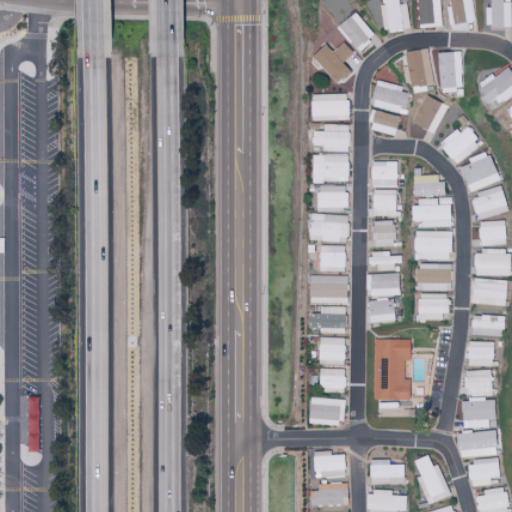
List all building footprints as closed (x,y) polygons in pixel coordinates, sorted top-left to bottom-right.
[(385,0),(385,5),(382,5),(385,32),(411,30),(408,0),(402,0),(401,0),(400,0),(385,0)] [(443,27),(441,0),(417,0),(418,28),(443,27)] [(448,0),(449,24),(473,23),(471,0),(448,0)] [(511,3),(504,3),(504,0),(491,0),(492,8),(487,8),(488,28),(511,27),(511,3)] [(375,36),(353,12),(336,28),(358,52),(375,36)] [(350,71),(343,63),(353,54),(342,42),(330,53),(323,45),(310,56),(336,84),(350,71)] [(492,110),(511,95),(511,76),(505,67),(491,77),(488,73),(473,85),(492,110)] [(410,90),(379,82),(373,106),(404,115),(410,90)] [(310,95),(310,117),(346,116),(346,94),(310,95)] [(436,133),(447,106),(423,96),(411,123),(436,133)] [(395,136),(400,117),(377,111),(372,130),(395,136)] [(347,152),(348,125),(323,124),(323,131),(312,131),(311,146),(323,147),(323,151),(347,152)] [(442,148),(459,166),(481,145),(464,127),(442,148)] [(499,181),(488,152),(469,160),(470,164),(460,168),(470,193),(499,181)] [(312,155),(312,183),(348,182),(347,155),(312,155)] [(396,163),(370,163),(371,187),(396,186),(396,163)] [(410,175),(409,195),(443,196),(444,182),(436,182),(436,176),(410,175)] [(317,208),(347,209),(347,186),(317,186),(317,208)] [(508,212),(501,188),(471,196),(478,221),(508,212)] [(396,190),(373,191),(373,217),(396,216),(396,190)] [(448,205),(436,205),(435,199),(415,199),(415,206),(409,206),(409,221),(418,220),(418,228),(448,227),(448,205)] [(348,241),(349,216),(311,214),(310,241),(318,241),(318,240),(348,241)] [(394,248),(394,221),(371,222),(371,248),(394,248)] [(505,246),(504,221),(479,222),(480,246),(505,246)] [(413,260),(449,260),(450,232),(414,231),(413,260)] [(337,272),(344,272),(345,247),(320,246),(319,267),(337,268),(337,272)] [(475,254),(475,277),(509,276),(509,249),(487,250),(487,254),(475,254)] [(390,252),(371,252),(371,265),(378,265),(378,271),(395,271),(394,264),(402,264),(401,256),(390,256),(390,252)] [(450,264),(417,264),(416,291),(450,292),(450,264)] [(371,297),(400,296),(399,274),(371,275),(371,297)] [(347,276),(311,276),(311,303),(347,304),(347,276)] [(474,305),(506,306),(506,280),(475,279),(474,305)] [(446,299),(418,299),(418,320),(446,321),(446,299)] [(370,301),(370,323),(394,322),(394,301),(370,301)] [(311,314),(311,329),(346,330),(347,307),(321,307),(321,314),(311,314)] [(472,316),(471,336),(503,337),(504,317),(472,316)] [(344,338),(320,338),(319,360),(344,360),(344,338)] [(408,400),(408,380),(403,379),(403,361),(408,361),(408,340),(372,340),(371,399),(408,400)] [(492,367),(493,342),(467,342),(467,366),(492,367)] [(344,370),(320,369),(319,392),(344,393),(344,370)] [(490,371),(465,371),(465,390),(477,389),(477,394),(490,394),(490,371)] [(345,425),(346,400),(311,398),(310,424),(345,425)] [(494,398),(461,400),(462,429),(488,428),(488,420),(495,420),(494,398)] [(460,457),(481,456),(495,455),(494,431),(453,434),(454,447),(460,447),(460,457)] [(346,505),(346,483),(326,483),(326,478),(343,477),(342,455),(330,455),(329,451),(319,451),(319,456),(311,456),(312,471),(319,471),(319,480),(315,480),(315,491),(309,491),(310,506),(346,505)] [(449,495),(436,464),(429,467),(424,455),(410,461),(417,476),(415,477),(426,505),(449,495)] [(371,460),(371,485),(404,484),(404,465),(389,465),(389,460),(371,460)] [(492,478),(499,478),(498,462),(469,463),(470,487),(492,486),(492,478)] [(478,496),(479,511),(508,511),(506,488),(485,490),(486,496),(478,496)] [(393,492),(368,491),(367,509),(406,511),(407,496),(393,496),(393,492)]
